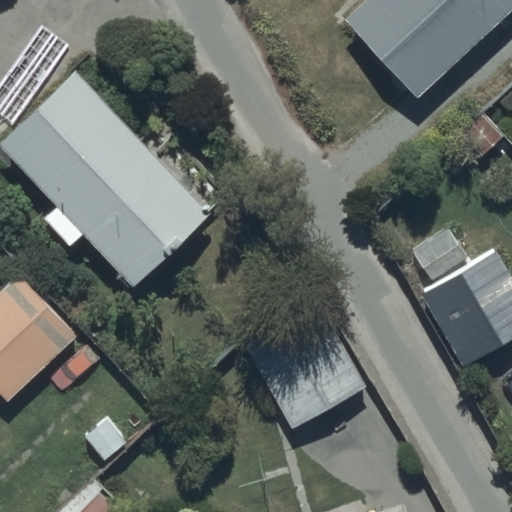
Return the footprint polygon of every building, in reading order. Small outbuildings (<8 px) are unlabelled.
[(511,6),(511,0),(356,0),(339,15),(411,96),(511,6)] [(206,211),(71,73),(0,143),(0,151),(55,208),(42,220),(68,247),(81,234),(131,285),(206,211)] [(511,339),(511,279),(497,254),(419,298),(461,369),(511,339)] [(75,335),(18,277),(0,293),(0,392),(8,401),(75,335)] [(319,304),(243,344),(289,428),(364,387),(319,304)] [(110,511),(85,486),(57,511),(110,511)]
